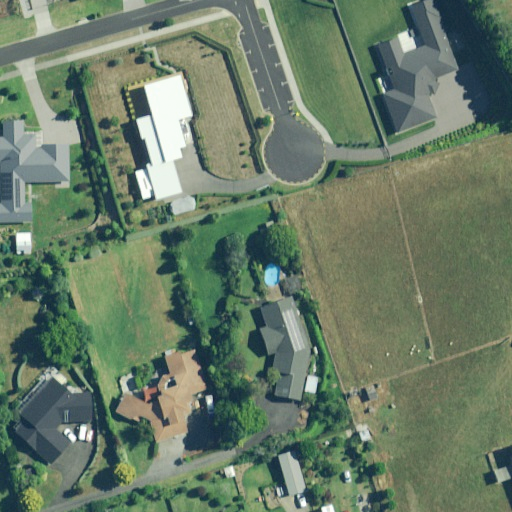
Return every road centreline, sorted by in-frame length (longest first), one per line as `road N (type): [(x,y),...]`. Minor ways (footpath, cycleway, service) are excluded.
road 1 (residential): [(194,0),(0,56)]
road 2 (residential): [(241,0),(297,164)]
